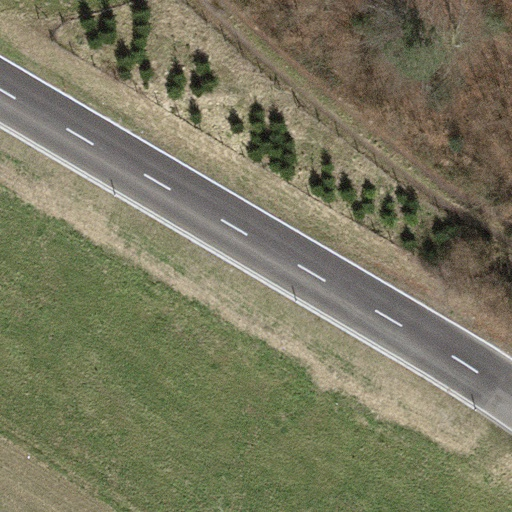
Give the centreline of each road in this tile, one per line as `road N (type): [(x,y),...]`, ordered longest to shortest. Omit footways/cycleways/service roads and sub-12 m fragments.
road 1 (tertiary): [(511,403),(0,84)]
road 2 (track): [(216,0),(371,149),(511,241)]
